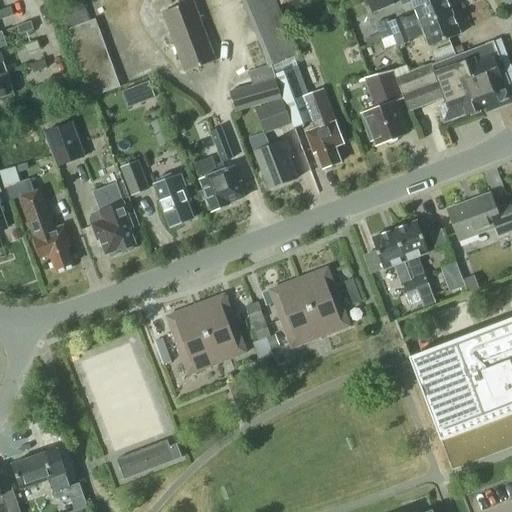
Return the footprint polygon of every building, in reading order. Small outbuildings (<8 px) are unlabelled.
[(216,59),(199,16),(193,0),(192,0),(163,12),(160,6),(151,9),(156,23),(164,20),(185,72),(216,59)] [(229,90),(236,111),(281,97),(271,64),(298,54),(294,43),(275,0),(243,0),(255,29),(268,65),(249,72),(250,76),(252,84),(229,90)] [(447,0),(404,0),(407,5),(413,2),(417,13),(404,18),(403,16),(389,22),(388,19),(375,24),(381,38),(394,33),(408,28),(421,23),(452,11),(447,0)] [(0,9),(0,18),(0,19),(14,14),(11,6),(0,9)] [(452,11),(421,23),(431,46),(461,34),(452,11)] [(120,86),(96,19),(68,29),(93,96),(120,86)] [(31,21),(17,25),(20,33),(34,29),(31,21)] [(408,28),(394,33),(398,44),(412,39),(408,28)] [(38,40),(24,45),(27,53),(41,48),(38,40)] [(511,97),(491,41),(422,67),(409,72),(406,66),(391,71),(400,94),(407,111),(444,97),(446,103),(436,106),(442,123),(485,107),(487,111),(511,100),(511,97)] [(44,59),(31,64),(34,73),(47,68),(44,59)] [(343,142),(334,121),(321,90),(307,94),(298,66),(276,73),(293,124),(295,129),(312,121),(315,128),(305,132),(312,149),(315,147),(323,167),(340,160),(334,146),(343,142)] [(408,132),(395,100),(401,98),(391,72),(369,80),(379,106),(360,114),(364,126),(370,128),(376,144),(385,141),(389,143),(396,140),(398,135),(408,132)] [(11,86),(7,73),(0,75),(0,99),(14,94),(11,86)] [(256,109),(265,133),(291,123),(282,99),(256,109)] [(44,131),(57,167),(85,157),(72,121),(44,131)] [(180,124),(172,126),(173,134),(182,132),(180,124)] [(222,162),(234,158),(221,127),(210,131),(222,162)] [(268,189),(297,177),(289,158),(293,156),(286,140),(254,153),(268,189)] [(228,202),(242,197),(237,184),(239,177),(235,165),(217,172),(211,158),(195,164),(212,210),(228,204),(228,202)] [(121,167),(132,196),(149,189),(138,160),(121,167)] [(16,167),(0,171),(0,178),(3,188),(21,182),(16,167)] [(181,175),(174,178),(172,173),(157,179),(159,184),(155,186),(170,226),(193,218),(187,203),(190,197),(181,175)] [(124,202),(123,202),(116,183),(93,191),(100,210),(92,213),(90,218),(96,236),(100,237),(106,253),(119,249),(120,251),(136,245),(130,228),(133,227),(124,202)] [(19,196),(34,236),(43,258),(51,255),(57,270),(73,264),(67,248),(71,246),(63,225),(55,228),(40,188),(19,196)] [(499,237),(511,232),(511,206),(511,204),(497,209),(491,193),(448,210),(460,241),(496,228),(499,237)] [(0,231),(9,228),(0,202),(0,231)] [(395,231),(421,301),(433,297),(418,257),(429,253),(418,222),(395,231)] [(410,305),(421,301),(395,231),(372,239),(384,270),(395,266),(410,305)] [(456,261),(442,266),(451,291),(465,285),(456,261)] [(327,267),(298,278),(309,307),(338,296),(327,267)] [(309,307),(298,278),(270,289),(280,317),(309,307)] [(344,281),(348,292),(357,289),(353,278),(344,281)] [(357,289),(348,292),(352,303),(361,300),(357,289)] [(206,333),(235,322),(224,293),(196,303),(206,333)] [(349,325),(338,296),(309,307),(320,336),(349,325)] [(245,306),(248,315),(261,310),(258,301),(245,306)] [(177,343),(206,333),(196,303),(167,314),(177,343)] [(320,336),(309,307),(280,317),(291,346),(320,336)] [(261,310),(248,315),(251,323),(264,318),(261,310)] [(264,318),(251,323),(255,332),(268,327),(264,318)] [(511,413),(511,319),(410,357),(442,440),(511,413)] [(246,351),(235,322),(206,333),(217,362),(246,351)] [(268,327),(255,332),(258,340),(267,336),(271,335),(268,327)] [(206,333),(177,343),(188,372),(217,362),(206,333)] [(162,336),(153,339),(158,351),(166,348),(162,336)] [(273,351),(267,336),(258,340),(253,342),(259,357),(273,351)] [(170,359),(166,348),(158,351),(162,362),(170,359)] [(182,459),(177,447),(170,449),(167,441),(117,461),(125,481),(182,459)] [(80,484),(71,487),(63,463),(51,468),(45,452),(13,463),(22,489),(50,480),(56,499),(70,494),(75,511),(88,506),(80,484)] [(0,511),(20,511),(10,480),(0,483),(0,511)]
